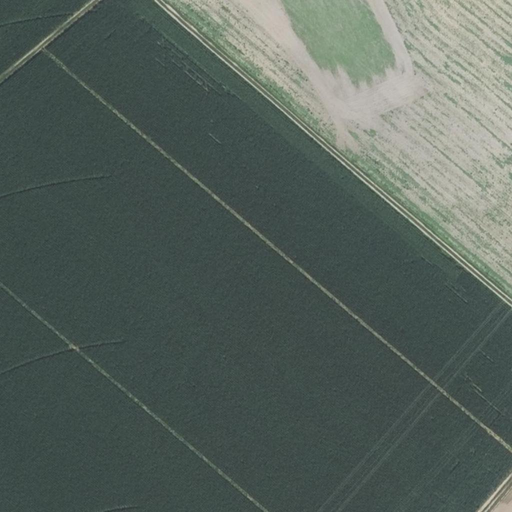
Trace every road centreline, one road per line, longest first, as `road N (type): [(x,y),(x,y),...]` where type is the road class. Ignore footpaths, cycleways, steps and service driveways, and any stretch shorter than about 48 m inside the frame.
road 1 (track): [(511,303),(156,0)]
road 2 (track): [(98,0),(0,81)]
